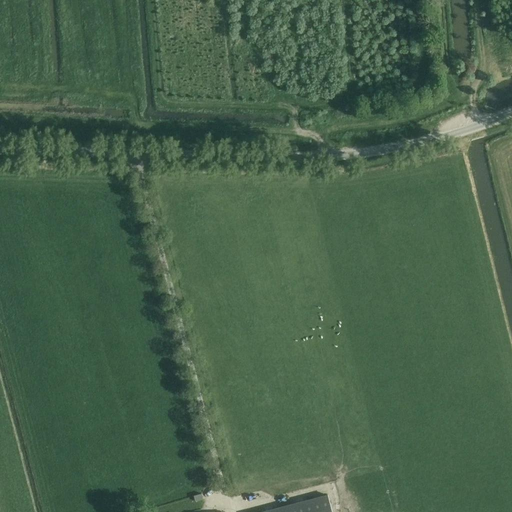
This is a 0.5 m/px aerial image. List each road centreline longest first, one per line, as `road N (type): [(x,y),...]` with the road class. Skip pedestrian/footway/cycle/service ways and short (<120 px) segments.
road 1 (unclassified): [(134,154),(357,154),(447,137),(511,113)]
road 2 (unclassified): [(226,474),(134,154)]
road 3 (unclassified): [(0,150),(134,154)]
road 4 (track): [(479,126),(472,92),(483,63),(477,0)]
